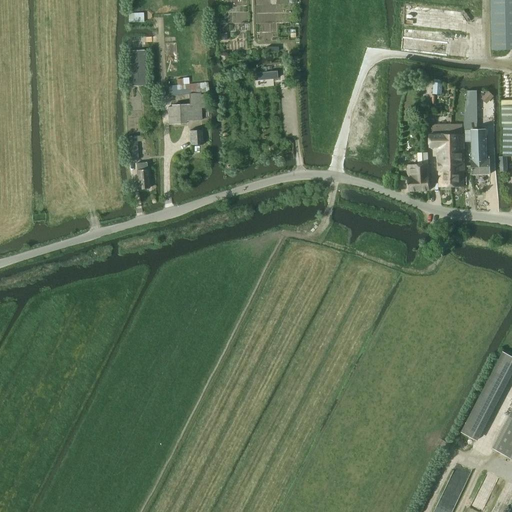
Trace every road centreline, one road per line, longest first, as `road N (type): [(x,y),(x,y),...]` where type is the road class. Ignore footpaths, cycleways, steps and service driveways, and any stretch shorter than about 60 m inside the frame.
road 1 (tertiary): [(0,265),(300,173),(346,177),(442,213),(511,218)]
road 2 (track): [(511,65),(373,52),(327,216),(309,234)]
road 3 (track): [(230,249),(284,232),(309,234),(417,270),(440,253),(449,214)]
road 4 (track): [(44,0),(52,167),(92,212),(98,234)]
